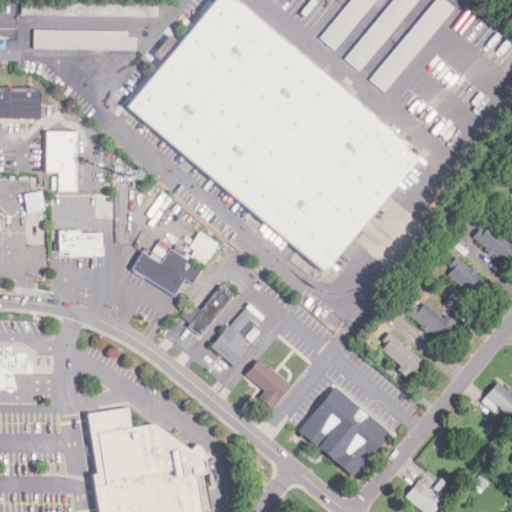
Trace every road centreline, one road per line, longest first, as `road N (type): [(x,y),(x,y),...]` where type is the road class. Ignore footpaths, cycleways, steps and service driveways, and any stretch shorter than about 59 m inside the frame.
road 1 (residential): [(0,300),(59,307),(116,327),(344,511)]
road 2 (residential): [(511,322),(355,511)]
